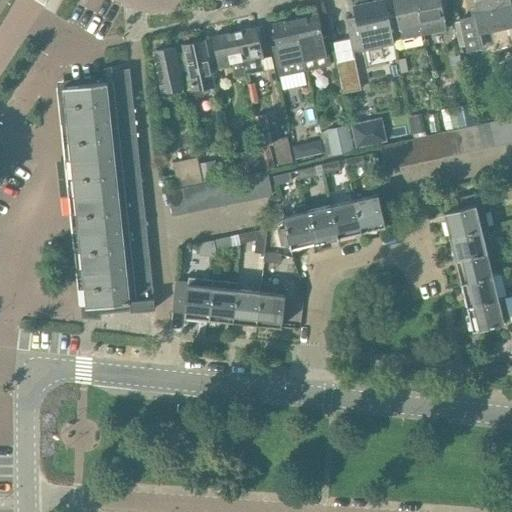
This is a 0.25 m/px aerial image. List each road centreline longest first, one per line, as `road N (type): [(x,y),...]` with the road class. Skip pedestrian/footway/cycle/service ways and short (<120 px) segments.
road 1 (residential): [(306,396),(33,370)]
road 2 (residential): [(306,396),(321,272),(417,244),(423,269)]
road 3 (residential): [(511,418),(306,396)]
road 4 (residential): [(196,511),(25,505)]
road 5 (residential): [(25,505),(33,370)]
